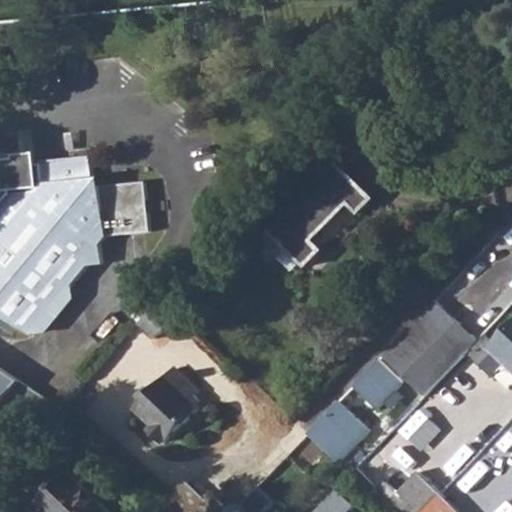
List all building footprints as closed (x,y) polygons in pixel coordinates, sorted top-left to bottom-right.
[(349,120),(365,135),(416,82),(401,67),(349,120)] [(349,120),(330,101),(291,143),(325,175),(337,162),(345,170),(372,142),(365,135),(349,120)] [(0,312),(33,334),(73,285),(89,266),(102,265),(101,245),(105,239),(151,230),(148,180),(99,191),(92,185),(91,161),(42,165),(44,188),(38,196),(12,197),(0,211),(0,312)] [(270,232),(308,269),(325,252),(316,242),(350,205),(360,215),(375,198),(345,170),(337,162),(325,175),(322,178),(318,174),(284,210),(288,214),(270,232)] [(77,298),(73,285),(33,334),(49,332),(77,298)] [(426,395),(470,347),(480,337),(462,319),(460,321),(438,301),(386,356),(426,395)] [(176,318),(159,303),(147,315),(164,331),(176,318)] [(138,325),(155,340),(164,331),(147,315),(138,325)] [(511,324),(491,346),(511,366),(511,324)] [(426,395),(386,356),(351,391),(358,397),(362,392),(372,401),(379,393),(405,417),(426,395)] [(147,424),(162,438),(181,418),(183,420),(198,403),(190,395),(198,385),(175,364),(144,396),(140,393),(137,396),(141,400),(136,405),(151,420),(147,424)] [(0,405),(23,381),(0,366),(0,405)] [(73,379),(81,387),(89,379),(80,371),(73,379)] [(0,427),(16,441),(52,401),(53,400),(23,381),(0,405),(0,427)] [(368,435),(337,406),(306,438),(337,468),(368,435)] [(111,511),(69,471),(34,508),(37,511),(111,511)] [(418,472),(398,493),(386,482),(377,492),(399,511),(423,511),(441,493),(418,472)] [(167,503),(175,511),(235,511),(236,511),(212,489),(206,496),(189,480),(167,503)] [(349,511),(355,506),(337,489),(316,511),(349,511)] [(423,511),(460,511),(441,493),(423,511)] [(235,511),(252,511),(243,503),(236,511),(235,511)]
